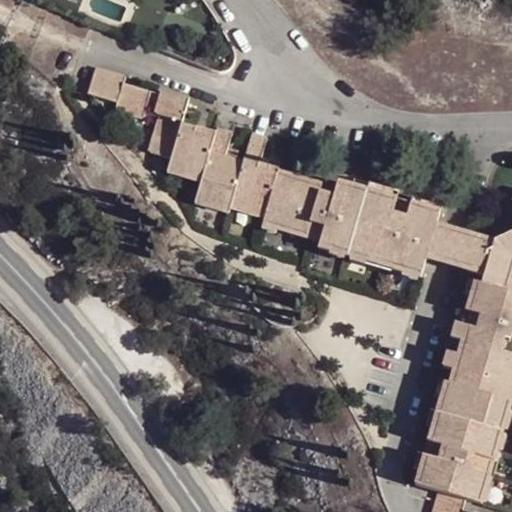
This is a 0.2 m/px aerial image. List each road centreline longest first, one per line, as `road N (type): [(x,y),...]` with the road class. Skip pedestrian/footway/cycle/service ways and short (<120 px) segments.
road 1 (residential): [(399,511),(388,476),(471,172),(476,126)]
road 2 (primary): [(203,511),(0,235)]
road 3 (residential): [(284,105),(92,47)]
road 4 (residential): [(476,126),(284,105)]
